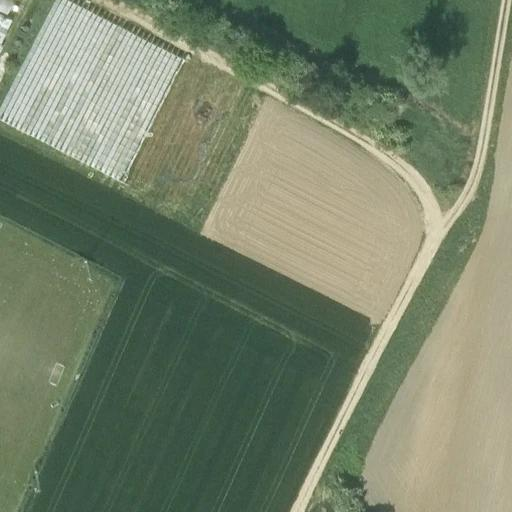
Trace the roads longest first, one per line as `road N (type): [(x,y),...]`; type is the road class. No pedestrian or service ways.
road 1 (track): [(431,226),(417,175),(387,150),(137,0)]
road 2 (track): [(299,511),(431,226)]
road 3 (track): [(431,226),(472,180),(502,0)]
